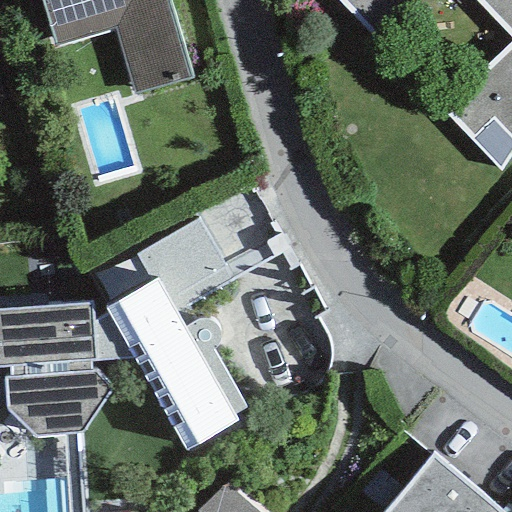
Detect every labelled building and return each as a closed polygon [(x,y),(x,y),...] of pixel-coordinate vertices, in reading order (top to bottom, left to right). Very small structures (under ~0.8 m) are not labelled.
[(40,0),(55,47),(112,30),(131,95),(190,78),(166,0),(40,0)] [(511,0),(338,0),(375,39),(417,0),(472,0),(511,42),(441,108),(499,170),(511,150),(511,0)] [(90,305),(0,311),(0,367),(4,368),(6,410),(33,437),(80,433),(109,389),(93,372),(89,372),(88,361),(134,359),(185,446),(234,418),(182,329),(194,323),(185,307),(231,280),(197,220),(137,255),(152,282),(107,308),(110,314),(93,324),(90,305)] [(479,511),(431,470),(394,511),(479,511)] [(277,511),(231,473),(197,511),(277,511)]
